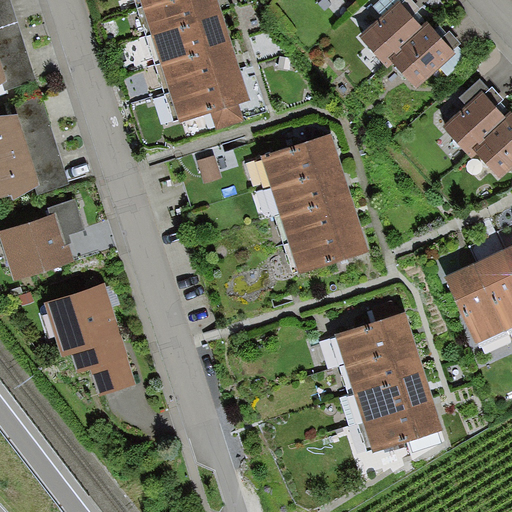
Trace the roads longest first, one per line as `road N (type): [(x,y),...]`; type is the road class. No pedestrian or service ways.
road 1 (residential): [(232,511),(63,0)]
road 2 (primary): [(78,511),(0,412)]
